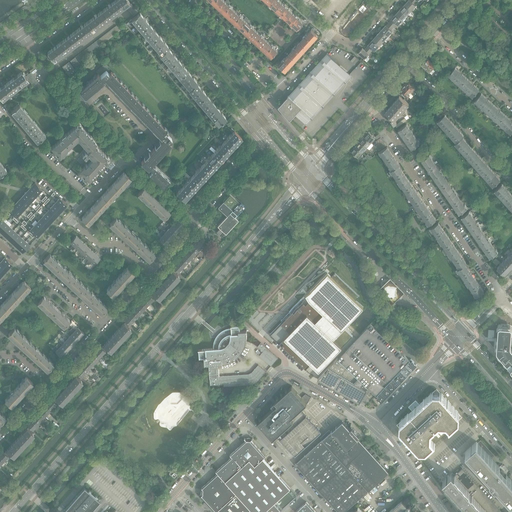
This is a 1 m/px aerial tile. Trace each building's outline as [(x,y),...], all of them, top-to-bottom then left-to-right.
[(116,0),(115,0),(109,5),(102,10),(109,19),(122,8),(116,0)] [(130,3),(127,0),(116,0),(122,8),(125,6),(129,3),(131,6),(132,5),(130,3)] [(209,0),(218,9),(225,1),(223,0),(209,0)] [(278,0),(264,0),(265,0),(275,10),(282,3),(278,0)] [(370,1),(368,0),(364,0),(362,2),(369,8),(373,4),(370,1)] [(414,4),(417,1),(415,0),(408,0),(404,4),(412,11),(414,9),(413,8),(415,6),(414,4)] [(229,18),(235,11),(225,1),(218,9),(229,18)] [(282,3),(275,10),(286,20),(293,13),(282,3)] [(412,11),(404,4),(400,9),(407,15),(409,13),(409,14),(412,11)] [(407,15),(400,9),(396,14),(403,21),(405,18),(404,18),(407,15)] [(102,10),(95,16),(89,21),(95,29),(109,19),(102,10)] [(240,28),(246,21),(235,11),(229,18),(240,28)] [(149,25),(144,18),(139,13),(131,19),(132,21),(141,32),(149,25)] [(293,13),(286,20),(297,30),(302,25),(303,23),(293,13)] [(401,23),(403,21),(396,14),(391,19),(392,19),(389,22),(394,27),(396,24),(398,25),(400,22),(401,23)] [(89,21),(81,26),(75,31),(81,40),(95,29),(89,21)] [(250,38),(257,31),(246,21),(240,28),(250,38)] [(391,30),(394,27),(389,22),(386,26),(385,25),(381,30),(388,37),(391,34),(390,33),(392,31),(391,30)] [(159,36),(153,30),(149,25),(141,32),(151,43),(159,36)] [(300,42),(307,48),(318,36),(311,30),(300,42)] [(388,37),(381,30),(377,35),(383,41),(385,38),(386,39),(388,37)] [(61,42),(67,50),(81,40),(75,31),(61,42)] [(257,31),(250,38),(261,48),(267,41),(257,31)] [(383,41),(377,35),(372,40),(380,46),(382,44),(381,43),(383,41)] [(151,43),(159,53),(157,55),(159,56),(160,55),(168,48),(169,47),(159,36),(151,43)] [(377,48),(380,46),(372,40),(368,45),(368,46),(366,48),(370,52),(373,49),(374,50),(377,48)] [(261,48),(267,54),(271,58),(278,51),(267,41),(261,48)] [(47,52),(50,57),(53,61),(67,50),(61,42),(47,52)] [(289,54),(296,60),(307,48),(300,42),(289,54)] [(178,60),(172,53),(168,48),(160,55),(170,66),(178,60)] [(367,56),(369,54),(370,52),(366,48),(364,50),(362,48),(358,52),(358,53),(359,54),(360,55),(365,59),(364,59),(367,62),(369,59),(369,58),(367,56)] [(290,120),(295,114),(305,123),(350,74),(327,53),(311,71),(309,72),(300,83),(298,85),(298,84),(289,95),(287,97),(278,107),(290,120)] [(296,60),(289,54),(278,66),(285,72),(296,60)] [(70,61),(76,68),(80,65),(75,57),(70,61)] [(432,69),(436,65),(428,58),(427,58),(425,61),(425,62),(432,69)] [(188,71),(182,65),(178,60),(170,66),(179,78),(188,71)] [(62,67),(66,71),(69,76),(76,71),(69,62),(62,67)] [(432,69),(425,62),(421,65),(429,72),(432,74),(434,72),(435,74),(436,74),(437,73),(435,71),(433,69),(432,69)] [(94,77),(91,79),(96,85),(106,76),(110,80),(112,83),(117,78),(111,72),(112,71),(105,63),(96,71),(98,74),(94,77)] [(467,78),(460,72),(455,67),(448,74),(460,85),(467,78)] [(26,76),(24,75),(22,72),(23,72),(22,71),(9,81),(15,90),(29,80),(28,79),(26,76)] [(197,83),(191,76),(188,71),(179,78),(188,88),(189,90),(197,83)] [(117,78),(112,83),(123,94),(128,89),(117,78)] [(472,96),(478,90),(479,89),(467,78),(460,85),(472,96)] [(82,90),(80,91),(84,95),(96,85),(91,79),(81,88),(81,89),(82,90)] [(9,81),(0,88),(0,96),(2,99),(1,99),(2,100),(15,90),(9,81)] [(403,86),(409,92),(411,94),(413,92),(412,91),(415,88),(409,82),(407,84),(406,83),(403,86)] [(206,95),(201,89),(197,83),(189,90),(198,102),(206,95)] [(409,92),(403,86),(400,89),(401,91),(400,92),(407,99),(409,96),(407,94),(409,92)] [(128,89),(123,94),(134,106),(139,101),(128,89)] [(474,97),(475,99),(481,93),(478,90),(472,96),(474,97)] [(481,93),(475,99),(474,100),(479,105),(481,107),(486,111),(493,104),(481,93)] [(216,107),(211,100),(206,95),(198,102),(208,113),(216,107)] [(396,123),(394,120),(409,104),(399,96),(385,112),(393,118),(391,120),(394,124),(396,123)] [(139,101),(134,106),(145,118),(150,113),(139,101)] [(11,111),(12,112),(17,118),(25,111),(19,105),(18,104),(13,108),(14,109),(11,111)] [(505,115),(498,108),(493,104),(486,111),(498,122),(505,115)] [(226,118),(222,113),(216,107),(208,113),(216,123),(214,125),(216,127),(226,118)] [(17,118),(21,123),(27,130),(35,123),(25,111),(17,118)] [(150,113),(145,118),(156,129),(161,124),(150,113)] [(445,114),(437,121),(447,131),(454,125),(445,114)] [(511,131),(511,121),(505,115),(498,122),(510,133),(511,131)] [(395,125),(396,128),(407,120),(406,118),(395,125)] [(27,130),(31,135),(37,142),(40,139),(41,141),(46,136),(45,135),(35,123),(27,130)] [(52,151),(51,151),(58,159),(66,152),(68,150),(67,150),(68,149),(77,141),(78,141),(79,141),(87,150),(86,151),(85,150),(80,156),(79,157),(77,160),(81,165),(85,161),(86,162),(88,163),(87,165),(86,164),(84,166),(77,174),(85,181),(86,180),(88,180),(89,181),(89,180),(96,173),(95,172),(97,170),(98,171),(107,160),(106,159),(106,157),(107,156),(98,148),(97,147),(96,147),(97,148),(96,149),(95,150),(93,150),(92,149),(91,148),(95,144),(96,144),(97,143),(94,140),(93,140),(90,136),(90,135),(81,125),(80,126),(78,125),(77,124),(68,132),(66,134),(67,135),(63,138),(62,138),(51,147),(52,148),(52,151)] [(161,124),(156,129),(165,139),(159,145),(165,150),(170,144),(171,145),(173,143),(179,136),(171,127),(168,130),(166,129),(161,124)] [(398,130),(400,134),(404,139),(413,134),(406,124),(398,130)] [(464,136),(458,129),(454,125),(447,131),(456,142),(462,137),(464,136)] [(229,136),(224,142),(231,149),(236,144),(237,144),(237,143),(242,138),(234,131),(231,128),(230,130),(233,132),(229,136)] [(365,135),(364,137),(370,143),(375,138),(377,139),(380,137),(379,134),(375,137),(374,137),(373,135),(368,132),(367,132),(365,135)] [(404,139),(411,149),(419,143),(413,134),(404,139)] [(360,141),(359,141),(366,147),(370,143),(364,137),(363,138),(362,138),(360,141)] [(464,154),(472,148),(462,137),(456,142),(455,143),(464,154)] [(357,145),(355,146),(362,152),(366,147),(359,141),(359,142),(356,144),(357,145)] [(218,148),(213,153),(221,161),(226,156),(226,155),(227,154),(231,149),(224,142),(218,148)] [(159,145),(148,157),(154,162),(155,160),(165,150),(159,145)] [(351,151),(355,155),(354,155),(356,157),(357,157),(358,157),(362,152),(355,146),(354,148),(351,150),(351,151)] [(386,161),(393,156),(392,155),(393,155),(387,147),(380,152),(386,161)] [(472,148),(464,154),(474,165),(481,158),(472,148)] [(208,159),(203,165),(210,172),(215,167),(216,166),(216,165),(221,161),(213,153),(208,159)] [(421,160),(427,168),(434,178),(442,173),(429,155),(421,160)] [(392,170),(398,165),(399,165),(394,156),(394,157),(393,156),(386,161),(392,170)] [(148,157),(144,162),(149,167),(150,167),(152,170),(149,173),(163,186),(169,180),(170,179),(163,172),(155,165),(158,162),(155,160),(154,162),(148,157)] [(481,158),(474,165),(483,175),(491,169),(481,158)] [(75,164),(72,169),(78,173),(81,168),(75,164)] [(197,170),(192,176),(200,183),(205,178),(206,177),(210,172),(203,165),(197,170)] [(400,184),(408,179),(398,165),(392,170),(391,171),(400,184)] [(491,169),(483,175),(493,186),(500,179),(491,169)] [(113,183),(120,190),(131,178),(124,172),(113,183)] [(434,178),(441,188),(446,196),(454,190),(442,173),(434,178)] [(187,182),(182,188),(189,195),(194,190),(195,189),(196,188),(200,183),(192,176),(187,182)] [(408,179),(400,184),(410,197),(417,192),(408,179)] [(35,183),(31,187),(38,193),(42,189),(35,183)] [(103,195),(110,201),(120,190),(113,183),(103,195)] [(511,194),(502,184),(494,190),(504,201),(511,194)] [(31,187),(27,191),(34,197),(38,193),(31,187)] [(151,206),(157,199),(144,187),(137,194),(151,206)] [(177,191),(176,192),(184,200),(189,195),(182,188),(179,191),(178,190),(177,191)] [(446,196),(459,214),(466,208),(454,190),(446,196)] [(27,191),(24,195),(31,201),(34,197),(27,191)] [(417,192),(410,197),(419,211),(426,206),(417,192)] [(220,228),(216,232),(220,236),(221,236),(224,232),(225,233),(226,233),(228,231),(228,230),(230,228),(233,225),(235,223),(238,220),(237,219),(234,217),(237,214),(238,213),(239,212),(244,207),(244,206),(241,203),(240,203),(239,203),(233,198),(230,194),(229,194),(218,206),(218,207),(227,215),(217,226),(220,228)] [(24,195),(20,199),(27,205),(31,201),(24,195)] [(92,206),(99,212),(110,201),(103,195),(92,206)] [(59,198),(56,202),(63,209),(67,205),(59,198)] [(20,199),(16,203),(23,209),(27,205),(20,199)] [(157,199),(151,206),(164,218),(170,211),(157,199)] [(56,202),(52,206),(59,213),(63,209),(56,202)] [(16,203),(13,207),(20,213),(23,209),(16,203)] [(52,206),(48,210),(55,217),(59,213),(52,206)] [(88,224),(89,224),(99,212),(92,206),(81,218),(88,224)] [(426,206),(419,211),(429,224),(436,219),(426,206)] [(13,207),(9,211),(16,217),(20,213),(13,207)] [(48,210),(45,214),(52,221),(55,217),(48,210)] [(461,217),(465,223),(471,230),(478,225),(469,212),(461,217)] [(45,214),(41,218),(48,225),(52,221),(45,214)] [(184,225),(175,216),(173,218),(176,221),(174,223),(180,229),(184,225)] [(109,224),(114,229),(123,236),(129,230),(116,217),(109,224)] [(41,218),(37,222),(44,229),(48,225),(41,218)] [(37,222),(34,226),(41,233),(44,229),(37,222)] [(440,241),(448,236),(438,222),(431,228),(440,241)] [(5,223),(0,228),(0,231),(3,234),(9,227),(5,223)] [(180,229),(174,223),(172,225),(168,223),(167,224),(177,233),(180,229)] [(177,233),(167,224),(166,225),(169,229),(167,231),(173,237),(177,233)] [(471,230),(476,238),(480,244),(488,239),(478,225),(471,230)] [(34,226),(30,230),(37,237),(41,233),(34,226)] [(9,227),(3,234),(7,237),(13,230),(9,227)] [(13,230),(7,237),(11,241),(17,234),(13,230)] [(123,236),(131,244),(136,248),(142,242),(129,230),(123,236)] [(173,237),(167,231),(164,233),(161,231),(160,232),(169,241),(173,237)] [(166,245),(169,241),(160,232),(159,233),(161,237),(159,239),(166,245)] [(17,234),(11,241),(15,245),(21,238),(17,234)] [(71,249),(80,240),(76,236),(70,242),(72,245),(70,248),(71,249)] [(450,255),(457,249),(448,236),(440,241),(450,255)] [(21,238),(15,245),(19,248),(25,241),(21,238)] [(480,244),(485,252),(489,257),(489,258),(497,253),(488,239),(480,244)] [(78,250),(84,244),(80,240),(71,249),(73,250),(76,248),(78,250)] [(25,241),(19,248),(23,252),(29,245),(25,241)] [(136,248),(142,255),(149,260),(155,254),(142,242),(136,248)] [(79,256),(88,247),(84,244),(78,250),(80,252),(78,255),(79,256)] [(86,257),(92,251),(88,247),(79,256),(80,258),(84,255),(86,257)] [(457,249),(450,255),(459,268),(465,264),(467,263),(457,249)] [(87,264),(96,255),(92,251),(86,257),(88,259),(86,263),(87,264)] [(55,271),(61,264),(50,254),(43,261),(55,271)] [(96,255),(87,264),(88,265),(92,262),(94,265),(100,258),(96,255)] [(5,257),(1,261),(8,268),(12,264),(5,257)] [(504,275),(510,269),(511,266),(511,262),(507,258),(497,268),(504,275)] [(1,261),(0,262),(0,267),(5,272),(8,268),(1,261)] [(61,264),(55,271),(66,282),(73,275),(61,264)] [(467,283),(474,278),(465,264),(459,268),(457,269),(467,283)] [(270,334),(276,340),(306,368),(311,363),(319,370),(345,343),(353,335),(344,327),(348,323),(363,307),(355,300),(359,296),(335,273),(331,277),(328,273),(306,296),(305,296),(305,295),(303,297),(289,312),(282,319),(281,320),(282,320),(287,315),(288,315),(288,316),(285,319),(282,321),(270,334)] [(66,282),(68,283),(73,288),(78,292),(84,286),(73,275),(66,282)] [(474,278),(467,283),(476,297),(484,291),(474,278)] [(377,291),(381,295),(387,301),(392,306),(404,293),(389,279),(377,291)] [(24,281),(13,292),(20,298),(30,287),(24,281)] [(83,297),(85,299),(89,303),(96,296),(84,286),(78,292),(83,297)] [(3,303),(9,310),(20,298),(13,292),(3,303)] [(56,308),(54,305),(43,296),(37,302),(50,315),(56,308)] [(89,303),(96,309),(101,314),(107,307),(96,296),(89,303)] [(0,306),(0,319),(9,310),(3,303),(0,306)] [(70,320),(63,314),(56,308),(50,315),(63,327),(70,320)] [(124,323),(118,330),(114,334),(121,341),(131,330),(124,323)] [(409,360),(371,324),(371,323),(337,358),(346,367),(364,383),(362,385),(366,389),(368,387),(376,395),(409,360)] [(497,328),(495,352),(511,371),(511,325),(511,326),(499,324),(497,328)] [(234,386),(234,375),(223,376),(223,378),(219,378),(218,363),(221,363),(224,363),(226,362),(228,362),(231,361),(233,359),(235,358),(237,357),(239,354),(239,353),(240,353),(241,352),(243,350),(244,348),(245,346),(246,343),(246,341),(247,338),(247,336),(247,335),(247,332),(246,331),(247,331),(247,330),(239,331),(239,327),(232,327),(231,326),(231,329),(230,329),(228,330),(226,330),(224,331),(223,332),(221,333),(221,335),(219,338),(217,338),(216,340),(215,342),(215,343),(214,345),(214,347),(214,349),(198,350),(200,350),(200,357),(204,357),(205,364),(208,364),(209,379),(210,379),(210,385),(224,384),(224,386),(234,386)] [(71,329),(80,337),(84,334),(84,333),(78,327),(75,330),(72,328),(71,329)] [(21,346),(27,340),(14,328),(8,334),(21,346)] [(80,337),(71,329),(70,330),(72,333),(70,336),(76,341),(80,337)] [(114,334),(108,341),(103,346),(110,352),(121,341),(114,334)] [(63,337),(68,341),(73,345),(76,341),(70,336),(68,338),(65,336),(63,337)] [(65,341),(63,344),(69,349),(73,345),(68,341),(63,337),(62,338),(65,341)] [(27,340),(21,346),(34,358),(40,352),(27,340)] [(257,346),(263,351),(266,348),(261,343),(257,346)] [(56,345),(65,353),(69,349),(63,344),(61,346),(57,344),(56,345)] [(65,353),(56,345),(55,346),(58,349),(55,352),(62,358),(62,357),(65,353)] [(95,350),(101,356),(105,351),(99,346),(95,350)] [(260,357),(272,366),(278,358),(267,349),(260,357)] [(101,356),(95,350),(91,355),(97,360),(101,356)] [(40,352),(34,358),(47,370),(53,364),(40,352)] [(87,359),(93,364),(97,360),(91,355),(87,359)] [(337,358),(318,379),(334,388),(346,367),(337,358)] [(93,364),(87,359),(83,363),(89,369),(93,364)] [(400,382),(401,382),(417,365),(411,359),(409,360),(376,395),(375,397),(381,402),(397,386),(398,385),(399,385),(400,384),(400,383),(400,382)] [(79,368),(85,373),(89,369),(83,363),(79,368)] [(234,375),(234,386),(250,385),(251,384),(252,384),(253,384),(254,383),(255,383),(256,382),(257,381),(258,381),(259,380),(266,372),(258,365),(252,372),(251,372),(248,374),(234,375)] [(334,388),(358,402),(359,403),(366,390),(367,389),(366,389),(362,385),(364,383),(346,367),(334,388)] [(85,373),(79,368),(75,372),(81,377),(85,373)] [(65,387),(68,390),(72,394),(83,383),(75,376),(65,387)] [(16,388),(22,394),(33,383),(26,377),(16,388)] [(273,407),(258,422),(272,438),(276,435),(277,436),(295,456),(321,433),(300,409),(306,403),(301,397),(292,386),(275,401),(271,405),(273,407)] [(55,398),(62,405),(72,394),(68,390),(65,387),(55,398)] [(22,394),(16,388),(5,400),(11,406),(22,394)] [(448,400),(445,397),(441,393),(441,394),(440,392),(439,393),(436,389),(433,392),(432,393),(431,393),(424,399),(423,399),(423,400),(420,402),(411,411),(408,413),(407,414),(400,420),(401,421),(400,422),(396,425),(399,429),(400,430),(400,431),(402,433),(403,433),(404,434),(403,435),(406,438),(407,439),(410,441),(411,442),(411,443),(413,445),(414,445),(415,446),(414,447),(417,449),(419,450),(422,453),(426,450),(426,451),(459,421),(458,421),(462,417),(459,414),(458,412),(448,401),(449,401),(449,400),(448,400)] [(311,397),(305,394),(301,397),(306,403),(307,404),(311,397)] [(56,404),(51,399),(47,403),(52,408),(56,404)] [(43,407),(48,412),(52,408),(47,403),(43,407)] [(39,412),(44,417),(48,412),(43,407),(39,412)] [(35,416),(41,421),(44,417),(39,412),(35,416)] [(31,420),(37,425),(41,421),(35,416),(31,420)] [(27,424),(29,426),(33,430),(37,425),(31,420),(27,424)] [(359,437),(351,428),(350,430),(350,429),(342,421),(295,464),(338,511),(344,511),(388,472),(358,438),(359,437)] [(27,428),(21,435),(16,440),(24,446),(34,435),(27,428)] [(16,440),(11,446),(6,451),(13,457),(24,446),(16,440)] [(290,488),(272,468),(263,458),(265,456),(250,440),(246,440),(231,454),(230,454),(230,455),(232,457),(216,471),(218,473),(253,511),(280,511),(281,511),(274,503),(289,489),(290,488)] [(502,470),(500,467),(476,441),(464,452),(489,480),(495,486),(511,505),(511,480),(503,471),(503,470),(502,470)] [(169,473),(174,477),(178,472),(173,468),(169,473)] [(497,511),(461,471),(456,475),(455,474),(454,476),(451,473),(442,481),(445,484),(446,483),(460,500),(462,503),(463,502),(464,504),(458,509),(460,511),(497,511)] [(216,511),(218,510),(220,511),(253,511),(218,473),(202,487),(202,488),(203,489),(203,494),(201,496),(202,496),(213,508),(216,511)] [(489,480),(486,484),(508,508),(511,505),(495,486),(489,480)] [(118,511),(115,510),(113,511),(106,511),(105,511),(90,511),(100,501),(96,498),(97,497),(97,496),(96,495),(95,495),(95,496),(90,492),(91,491),(90,490),(89,490),(88,491),(84,488),(65,510),(67,511),(118,511)] [(409,505),(408,505),(407,506),(402,500),(389,511),(361,511),(357,507),(353,511),(353,510),(352,510),(351,510),(350,511),(349,511),(415,511),(414,511),(413,511),(412,511),(410,509),(410,508),(411,508),(411,507),(410,507),(410,506),(409,506),(409,505)] [(315,511),(306,502),(296,511),(315,511)]
